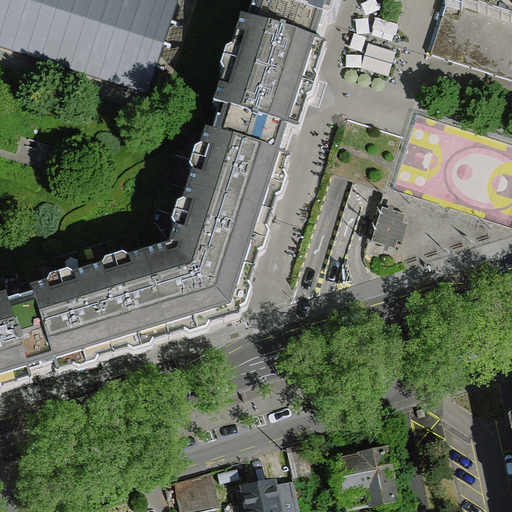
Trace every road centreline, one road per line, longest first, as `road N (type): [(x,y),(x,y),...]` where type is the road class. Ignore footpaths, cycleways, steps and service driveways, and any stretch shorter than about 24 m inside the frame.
road 1 (residential): [(409,390),(19,511)]
road 2 (secondary): [(0,435),(388,316)]
road 3 (secondary): [(388,316),(511,277)]
